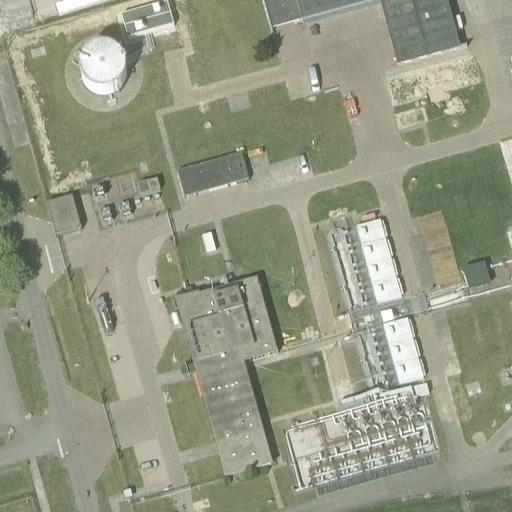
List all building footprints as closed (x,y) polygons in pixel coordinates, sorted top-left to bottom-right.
[(261,0),(272,35),(273,35),(272,32),(302,24),(302,27),(381,5),(398,67),(398,68),(398,69),(458,52),(444,0),(261,0)] [(127,39),(176,29),(170,4),(122,14),(127,39)] [(133,78),(110,44),(76,67),(99,101),(133,78)] [(389,82),(395,105),(478,82),(472,58),(389,82)] [(399,117),(402,129),(425,123),(422,111),(399,117)] [(185,201),(241,185),(249,183),(242,156),(177,174),(185,201)] [(141,197),(160,192),(158,182),(138,187),(141,197)] [(53,227),(56,239),(82,232),(73,199),(47,207),(53,227)] [(355,231),(376,308),(402,301),(380,224),(355,231)] [(198,376),(219,454),(226,479),(226,480),(266,468),(239,367),(277,356),(256,283),(178,304),(198,376)] [(398,389),(422,382),(406,325),(382,331),(398,389)]
